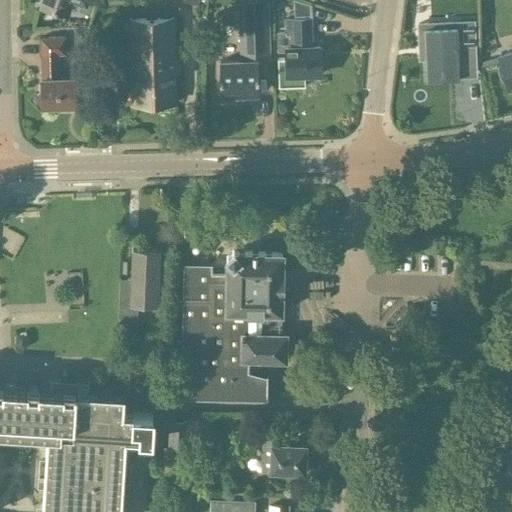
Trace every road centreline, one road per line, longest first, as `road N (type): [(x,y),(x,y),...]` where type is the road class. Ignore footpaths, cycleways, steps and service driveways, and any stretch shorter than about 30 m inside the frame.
road 1 (tertiary): [(3,170),(366,161)]
road 2 (residential): [(352,511),(366,161)]
road 3 (residential): [(3,170),(1,0)]
road 4 (unclassified): [(366,161),(387,0)]
road 5 (tertiary): [(366,161),(511,140)]
